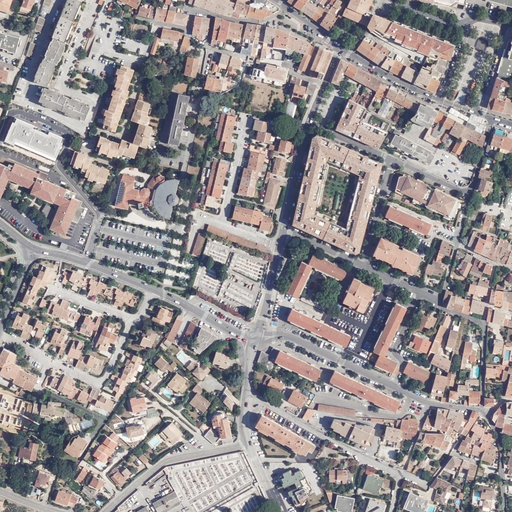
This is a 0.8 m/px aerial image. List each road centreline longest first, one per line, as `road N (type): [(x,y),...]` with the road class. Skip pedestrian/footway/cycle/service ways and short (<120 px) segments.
road 1 (unclassified): [(36,246),(133,279),(254,341)]
road 2 (residential): [(246,397),(402,474)]
road 3 (residential): [(274,335),(294,337),(429,402)]
road 4 (residential): [(142,18),(188,29),(193,9),(245,22),(288,10)]
road 5 (residential): [(248,444),(168,458),(105,511)]
